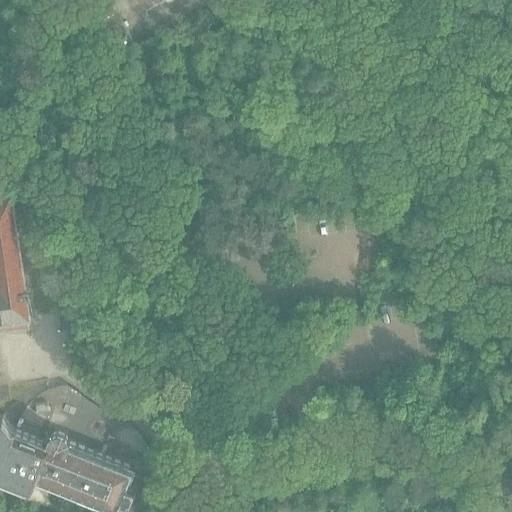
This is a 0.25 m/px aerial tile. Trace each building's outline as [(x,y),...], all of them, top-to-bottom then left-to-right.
[(111,1),(110,0),(92,0),(97,8),(111,1)] [(115,11),(111,3),(99,9),(103,18),(115,11)] [(0,413),(0,321),(28,318),(10,194),(0,195),(0,472),(32,486),(37,474),(117,506),(120,498),(129,502),(136,486),(126,482),(133,465),(68,439),(68,438),(66,433),(57,430),(52,432),(50,436),(45,434),(43,439),(14,427),(3,413),(0,413)] [(40,312),(50,311),(47,287),(38,288),(40,312)] [(0,332),(26,329),(25,319),(0,322),(0,332)]
